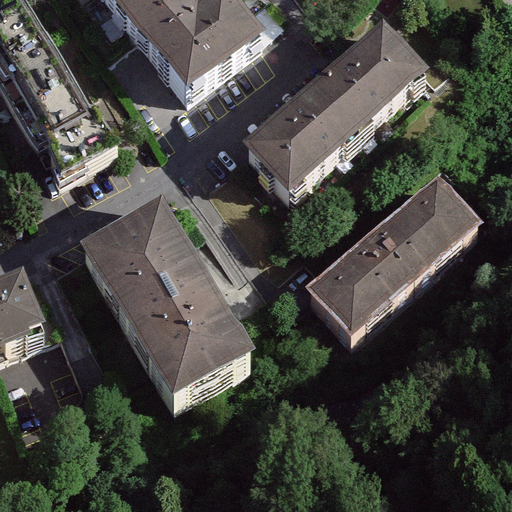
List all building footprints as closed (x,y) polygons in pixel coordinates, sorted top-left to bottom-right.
[(95,0),(150,68),(204,27),(182,0),(95,0)] [(0,79),(21,114),(77,79),(29,2),(0,19),(0,79)] [(204,27),(150,68),(193,122),(272,59),(230,6),(204,27)] [(321,105),(371,156),(442,92),(394,40),(321,105)] [(77,79),(21,114),(68,191),(124,157),(77,79)] [(371,156),(321,105),(252,167),(300,220),(371,156)] [(442,202),(308,316),(355,370),(489,256),(442,202)] [(259,392),(164,225),(81,272),(175,439),(259,392)] [(0,301),(0,365),(57,343),(31,288),(0,301)]
